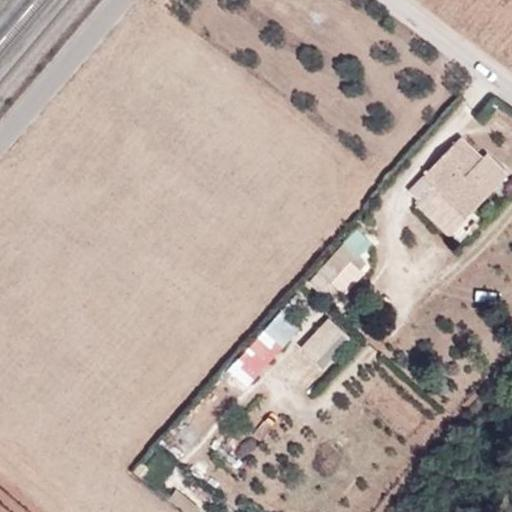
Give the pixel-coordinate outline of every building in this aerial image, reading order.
[(495,158),(474,138),(437,176),(461,198),(469,191),(489,210),(511,186),(511,165),(499,154),(495,158)] [(483,218),(482,217),(461,198),(437,176),(423,189),(436,201),(431,206),(464,237),(483,218)] [(461,198),(482,217),(489,210),(469,191),(461,198)] [(332,272),(343,283),(358,268),(346,257),(332,272)] [(304,349),(325,368),(353,337),(332,318),(304,349)] [(230,369),(249,387),(296,339),(277,321),(230,369)]
